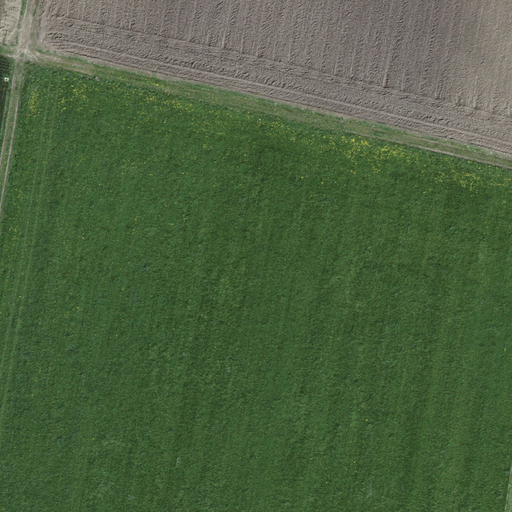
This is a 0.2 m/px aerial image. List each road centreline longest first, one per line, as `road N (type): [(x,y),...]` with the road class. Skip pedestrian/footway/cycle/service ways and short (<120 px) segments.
road 1 (track): [(0,52),(511,168)]
road 2 (track): [(25,0),(0,154)]
